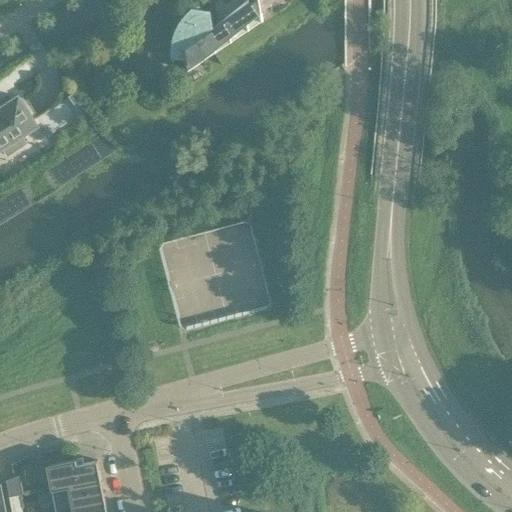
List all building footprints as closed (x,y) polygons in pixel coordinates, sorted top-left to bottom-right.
[(256,0),(229,19),(212,30),(212,28),(209,12),(185,15),(186,16),(180,24),(176,33),(173,42),(172,52),(172,57),(185,49),(188,71),(189,71),(189,70),(202,61),(202,62),(203,62),(202,61),(215,52),(215,53),(216,53),(216,52),(230,42),(230,43),(231,43),(231,42),(248,30),(248,31),(249,31),(249,30),(261,22),(262,22),(258,0),(256,0)] [(68,96),(76,108),(84,103),(76,91),(68,96)] [(19,135),(34,125),(15,96),(0,105),(0,147),(5,156),(25,144),(19,135)] [(77,460),(76,458),(66,460),(60,462),(47,466),(52,489),(97,480),(97,481),(101,480),(97,460),(84,463),(83,459),(77,460)] [(23,494),(20,475),(6,481),(9,497),(19,495),(23,494)] [(97,480),(52,489),(56,510),(101,501),(102,502),(103,502),(103,500),(105,500),(101,480),(97,481),(97,480)] [(19,495),(9,497),(12,511),(18,511),(22,511),(19,495)] [(101,501),(56,510),(56,511),(107,511),(105,500),(103,500),(103,502),(102,502),(101,501)]
